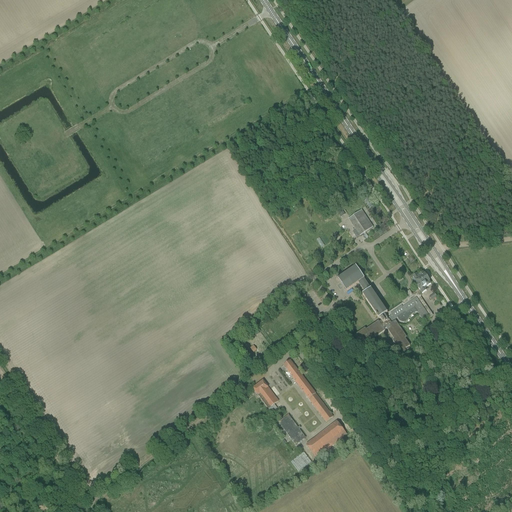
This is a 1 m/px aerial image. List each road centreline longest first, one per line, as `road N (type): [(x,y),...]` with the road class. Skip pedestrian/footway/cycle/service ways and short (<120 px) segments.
road 1 (unclassified): [(409,511),(297,338),(329,306),(316,272),(410,220)]
road 2 (track): [(297,338),(284,357),(89,505)]
road 3 (secondary): [(410,220),(269,10)]
road 4 (secondary): [(511,371),(410,220)]
road 5 (track): [(89,505),(0,375)]
road 6 (residential): [(211,46),(211,59),(125,112),(111,106)]
road 7 (residential): [(111,106),(115,91),(193,42),(211,46)]
